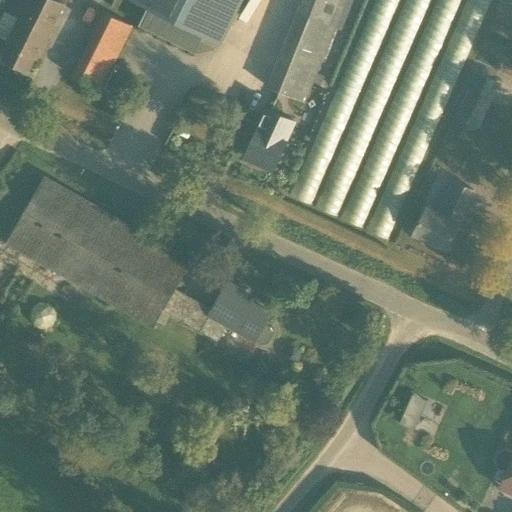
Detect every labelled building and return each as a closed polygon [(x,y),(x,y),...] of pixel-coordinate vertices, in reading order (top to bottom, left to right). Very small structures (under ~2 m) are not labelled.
[(37,59),(67,0),(9,0),(4,10),(19,18),(6,44),(9,45),(2,59),(27,71),(33,57),(37,59)] [(142,24),(196,50),(205,32),(223,41),(242,0),(139,0),(151,6),(142,24)] [(373,0),(303,200),(343,214),(342,218),(369,227),(368,229),(401,241),(485,0),(373,0)] [(299,11),(269,88),(304,102),(312,81),(321,85),(325,76),(316,73),(335,26),(299,11)] [(72,77),(99,91),(131,27),(104,14),(72,77)] [(115,64),(103,87),(120,96),(132,72),(115,64)] [(472,81),(455,117),(466,122),(478,128),(495,92),(491,90),(495,82),(478,73),(474,82),(472,81)] [(273,169),(295,122),(267,109),(245,156),(273,169)] [(271,327),(264,324),(270,313),(253,303),(256,298),(228,282),(212,309),(176,289),(192,260),(190,259),(189,261),(178,255),(179,253),(44,176),(7,242),(154,326),(163,309),(218,340),(227,325),(254,340),(255,339),(262,343),(266,343),(269,342),(273,335),(273,331),(271,327)] [(459,223),(474,190),(453,180),(446,195),(449,197),(441,214),(426,207),(414,234),(447,249),(459,223)] [(404,413),(399,424),(414,430),(419,419),(404,413)] [(511,463),(503,484),(511,488),(511,463)]
